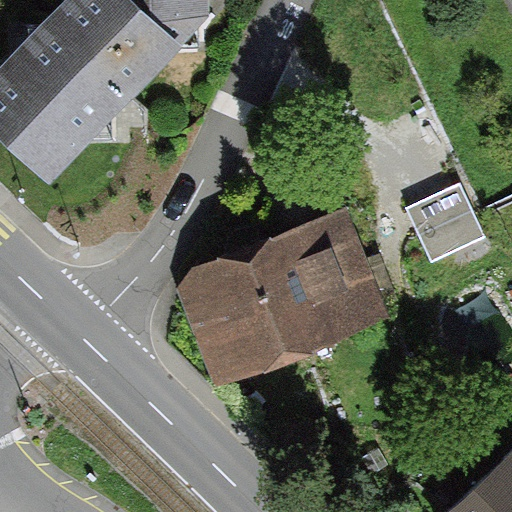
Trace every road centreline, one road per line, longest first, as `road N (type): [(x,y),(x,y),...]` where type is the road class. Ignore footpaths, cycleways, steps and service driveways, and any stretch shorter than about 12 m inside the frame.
road 1 (residential): [(83,335),(154,260),(198,189),(285,0)]
road 2 (primary): [(258,511),(83,335)]
